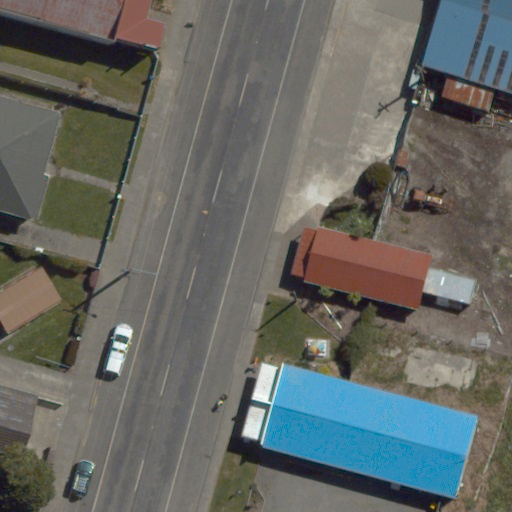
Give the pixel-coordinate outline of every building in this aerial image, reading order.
[(153,0),(0,0),(0,3),(159,45),(165,21),(149,17),(153,0)] [(511,0),(445,0),(425,65),(511,90),(511,0)] [(62,111),(0,95),(0,208),(35,217),(62,111)] [(431,256),(317,228),(304,280),(418,309),(431,256)] [(63,301),(42,266),(0,291),(0,317),(9,333),(63,301)] [(477,417),(283,365),(261,447),(455,499),(477,417)] [(0,386),(0,453),(21,459),(39,397),(0,386)]
